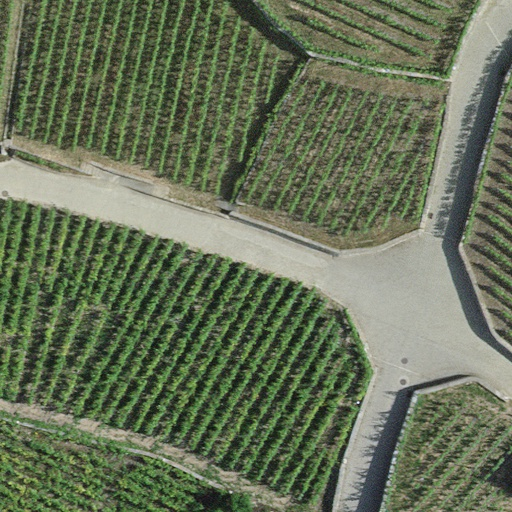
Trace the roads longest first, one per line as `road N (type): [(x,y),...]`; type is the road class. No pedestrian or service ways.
road 1 (track): [(0,180),(362,286),(511,375)]
road 2 (track): [(357,511),(494,48),(511,28)]
